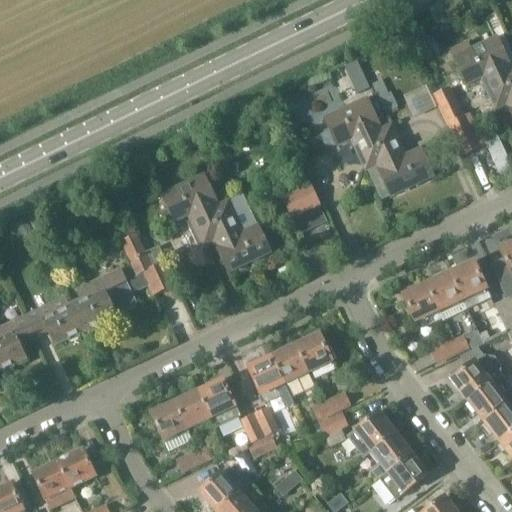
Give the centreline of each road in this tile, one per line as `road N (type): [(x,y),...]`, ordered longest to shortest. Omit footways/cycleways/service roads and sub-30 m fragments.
road 1 (secondary): [(0,179),(371,0)]
road 2 (residential): [(501,511),(387,365),(346,277)]
road 3 (residential): [(102,397),(346,277)]
road 4 (residential): [(346,277),(511,202)]
road 5 (residential): [(169,511),(102,397)]
